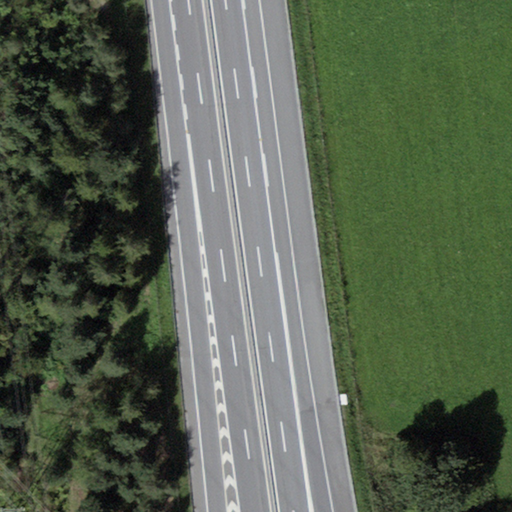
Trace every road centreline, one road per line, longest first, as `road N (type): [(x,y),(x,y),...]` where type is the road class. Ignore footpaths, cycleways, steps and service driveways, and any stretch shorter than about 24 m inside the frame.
road 1 (trunk): [(292,477),(226,0)]
road 2 (trunk): [(187,0),(242,388)]
road 3 (trunk): [(242,388),(219,511)]
road 4 (trunk): [(242,388),(258,511)]
